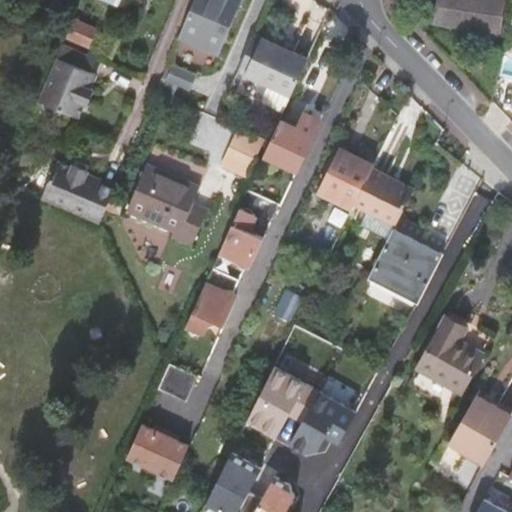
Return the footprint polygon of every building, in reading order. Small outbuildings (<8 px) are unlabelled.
[(124,0),(99,0),(96,9),(117,17),(124,0)] [(193,0),(184,40),(228,51),(240,0),(193,0)] [(437,0),(434,25),(493,32),(497,1),(486,0),(437,0)] [(92,41),(71,32),(64,48),(85,57),(92,41)] [(292,94),(309,58),(294,52),(279,45),(256,35),(240,72),(292,94)] [(282,39),(279,45),(294,52),(297,46),(282,39)] [(98,90),(94,88),(95,86),(90,84),(95,72),(61,57),(43,100),(82,116),(89,100),(93,102),(98,90)] [(282,120),(266,155),(300,170),(322,120),(307,113),(300,128),(282,120)] [(265,140),(238,128),(222,164),(249,176),(265,140)] [(322,191),(354,207),(356,204),(374,168),(378,161),(358,151),(356,156),(344,150),(322,191)] [(61,160),(45,197),(104,222),(118,187),(105,181),(106,179),(90,172),(92,168),(78,162),(76,166),(61,160)] [(194,246),(205,221),(191,215),(196,203),(203,188),(149,165),(130,211),(183,234),(181,240),(194,246)] [(416,189),(374,168),(356,204),(397,224),(416,189)] [(196,203),(191,215),(205,221),(210,209),(196,203)] [(188,327),(191,328),(202,333),(204,334),(207,326),(216,322),(225,326),(236,302),(236,301),(237,300),(237,299),(237,298),(237,297),(236,296),(236,295),(235,294),(246,268),(247,268),(248,268),(249,267),(250,267),(251,266),(252,266),(253,265),(253,264),(253,263),(265,237),(256,233),(253,224),(257,214),(254,213),(243,209),(242,208),(188,327)] [(396,226),(371,277),(389,286),(415,236),(396,226)] [(183,234),(177,231),(174,238),(181,240),(183,234)] [(415,236),(389,286),(420,301),(426,290),(446,251),(415,236)] [(454,309),(450,315),(469,326),(472,319),(454,309)] [(469,326),(450,315),(421,366),(442,378),(465,390),(497,334),(474,321),(472,319),(469,326)] [(309,352),(319,333),(297,322),(288,342),(309,352)] [(172,364),(161,389),(188,402),(200,377),(172,364)] [(305,380),(274,364),(245,421),(276,437),(305,380)] [(352,401),(321,385),(292,441),(308,449),(333,438),(352,401)] [(511,406),(482,388),(478,394),(511,413),(511,406)] [(471,453),(487,461),(511,416),(511,413),(478,394),(451,441),(471,453)] [(155,430),(180,441),(182,436),(157,425),(155,430)] [(130,456),(176,477),(190,446),(180,441),(155,430),(144,426),(130,456)] [(468,458),(483,467),(487,461),(471,453),(468,458)] [(242,511),(264,471),(232,455),(203,511),(242,511)] [(285,511),(297,491),(272,477),(253,511),(285,511)] [(511,511),(485,498),(477,511),(511,511)]
